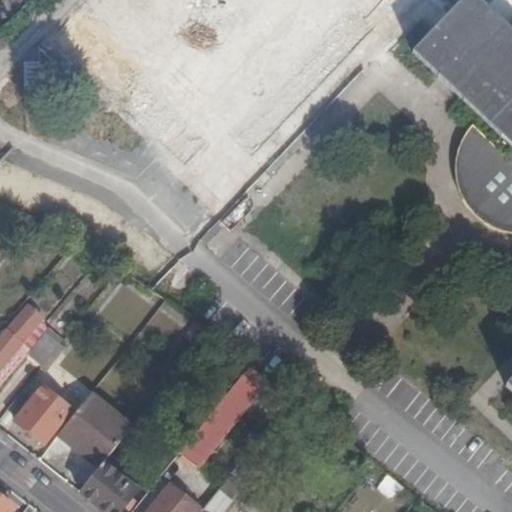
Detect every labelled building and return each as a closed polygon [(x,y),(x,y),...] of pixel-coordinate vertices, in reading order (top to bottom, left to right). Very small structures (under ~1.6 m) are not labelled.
[(222,204),(251,173),(244,166),(402,0),(88,0),(50,41),(222,204)] [(402,0),(244,166),(251,173),(416,0),(402,0)] [(511,23),(501,35),(490,24),(496,17),(477,0),(462,0),(411,54),(511,149),(511,151),(506,158),(471,126),(467,131),(459,148),(456,157),(455,181),(459,194),(466,207),(474,218),(486,226),(511,235),(511,234),(511,379),(505,387),(511,394),(511,23)] [(0,160),(0,199),(71,229),(138,275),(160,245),(97,200),(0,160)] [(19,344),(25,338),(40,320),(25,308),(0,338),(0,367),(5,362),(6,362),(20,345),(19,344)] [(206,332),(196,324),(184,339),(190,344),(187,348),(191,352),(206,332)] [(60,342),(46,331),(26,356),(40,368),(60,342)] [(0,385),(33,345),(25,338),(19,344),(20,345),(6,362),(5,362),(0,367),(0,385)] [(264,378),(248,366),(232,386),(248,398),(264,378)] [(70,411),(31,381),(8,411),(17,418),(14,422),(43,446),(70,411)] [(248,398),(232,386),(179,454),(194,467),(248,398)] [(134,425),(92,392),(54,439),(69,450),(75,444),(102,466),(134,425)] [(152,487),(169,465),(160,458),(142,479),(152,487)] [(249,472),(239,464),(218,490),(229,499),(249,472)] [(120,511),(136,492),(102,466),(79,494),(101,511),(120,511)] [(219,511),(229,499),(218,490),(202,511),(200,511),(219,511)] [(200,511),(202,511),(178,492),(173,497),(167,492),(164,495),(162,494),(147,511),(200,511)] [(0,511),(9,511),(13,508),(0,497),(0,511)]
